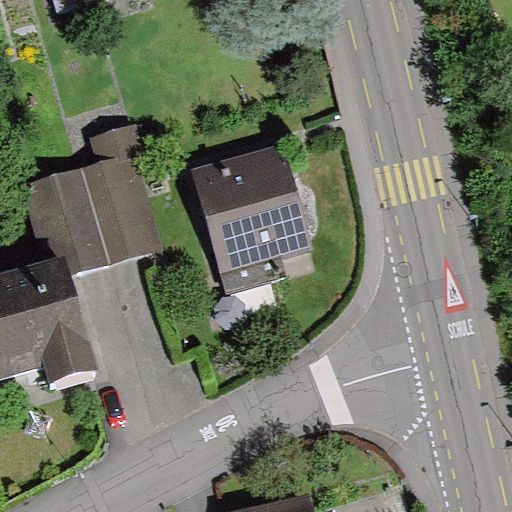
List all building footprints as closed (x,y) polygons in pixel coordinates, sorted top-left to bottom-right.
[(52,0),(57,15),(112,0),(52,0)] [(112,268),(164,253),(137,157),(145,154),(137,128),(91,141),(99,167),(84,172),(112,268)] [(192,174),(226,298),(289,280),(284,263),(316,254),(287,148),(192,174)] [(73,279),(112,268),(84,172),(22,190),(42,262),(0,273),(0,385),(46,373),(51,391),(101,377),(73,279)] [(314,511),(311,497),(244,511),(314,511)]
